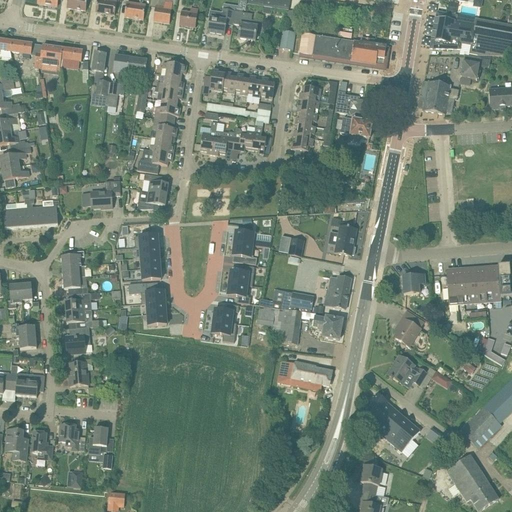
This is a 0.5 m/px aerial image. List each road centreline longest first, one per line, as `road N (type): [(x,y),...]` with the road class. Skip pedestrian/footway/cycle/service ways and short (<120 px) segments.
road 1 (residential): [(204,53),(8,23)]
road 2 (residential): [(184,174),(273,167),(289,66)]
road 3 (tertiary): [(336,431),(374,254)]
road 4 (residential): [(45,264),(71,227),(84,222),(172,217)]
road 5 (residential): [(52,406),(45,264)]
road 6 (residential): [(374,254),(511,245)]
road 7 (tertiary): [(374,254),(399,127)]
road 8 (residential): [(184,174),(204,53)]
